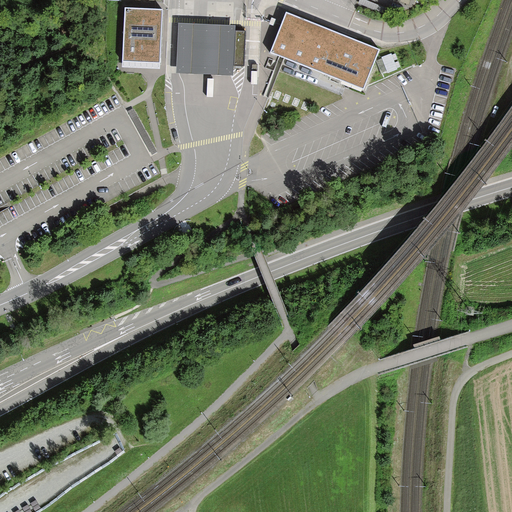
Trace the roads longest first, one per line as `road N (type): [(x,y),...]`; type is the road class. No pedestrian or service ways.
road 1 (secondary): [(0,395),(160,315),(511,187)]
road 2 (unclassified): [(511,324),(348,379),(187,509)]
road 3 (unclassified): [(0,303),(199,191)]
road 4 (unclassified): [(447,511),(456,385),(511,351)]
